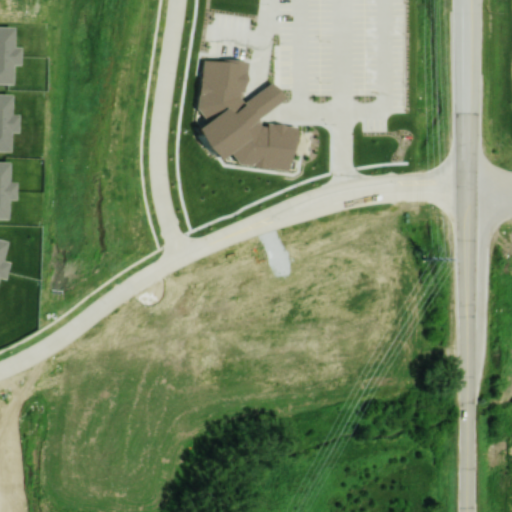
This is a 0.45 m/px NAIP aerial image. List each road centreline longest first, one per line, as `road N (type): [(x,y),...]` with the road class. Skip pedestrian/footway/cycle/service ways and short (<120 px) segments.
road 1 (residential): [(176,0),(157,176),(181,256)]
road 2 (secondary): [(447,258),(445,511)]
road 3 (secondary): [(471,262),(468,511)]
road 4 (secondary): [(453,95),(447,258)]
road 5 (secondary): [(478,102),(471,262)]
road 6 (residential): [(389,177),(316,191),(247,227)]
road 7 (residential): [(247,227),(386,195)]
